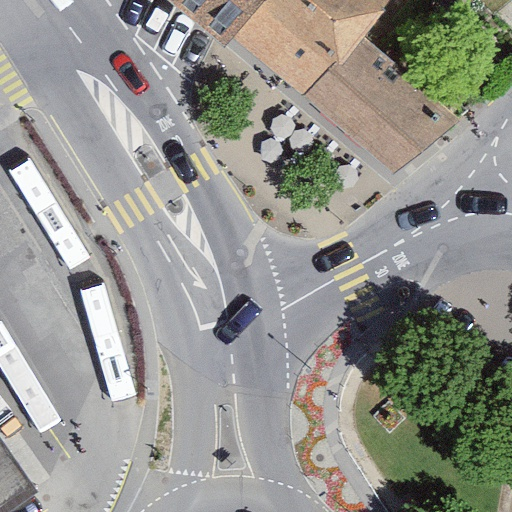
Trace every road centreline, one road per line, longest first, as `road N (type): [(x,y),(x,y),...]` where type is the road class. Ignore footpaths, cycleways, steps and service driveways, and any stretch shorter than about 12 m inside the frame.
road 1 (secondary): [(224,328),(195,234),(52,15)]
road 2 (unclassified): [(484,189),(454,215),(350,272),(224,328)]
road 3 (secondary): [(236,511),(224,328)]
